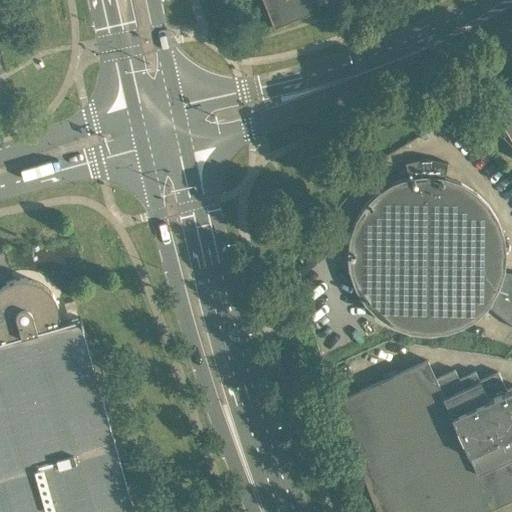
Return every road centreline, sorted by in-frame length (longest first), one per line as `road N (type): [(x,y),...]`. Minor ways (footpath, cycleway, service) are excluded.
road 1 (secondary): [(144,150),(212,404),(241,446)]
road 2 (secondary): [(241,446),(243,390),(184,140)]
road 3 (tertiary): [(322,84),(504,0)]
road 4 (tertiary): [(184,140),(269,119),(322,84)]
road 5 (tertiary): [(322,84),(177,112)]
road 6 (unclassified): [(0,180),(144,150)]
road 7 (unclassified): [(137,121),(0,163)]
road 8 (secondary): [(109,0),(137,121)]
